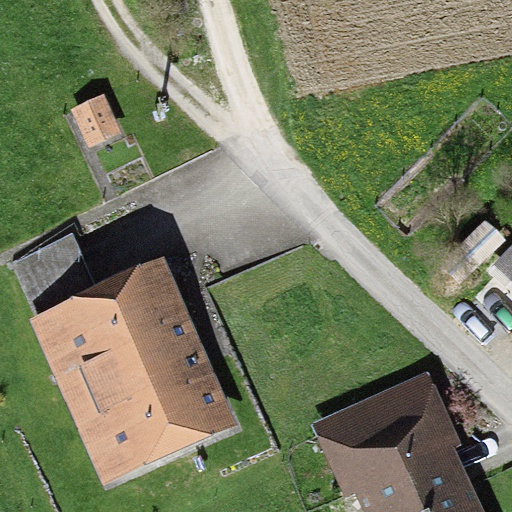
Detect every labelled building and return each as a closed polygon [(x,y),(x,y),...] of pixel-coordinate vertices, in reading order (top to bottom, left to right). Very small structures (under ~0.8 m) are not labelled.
[(106,99),(73,113),(90,152),(123,137),(106,99)] [(69,375),(186,322),(158,260),(40,313),(69,375)] [(511,299),(511,264),(494,284),(511,299)] [(186,322),(69,375),(119,485),(236,432),(186,322)] [(465,511),(417,404),(311,452),(338,511),(465,511)]
